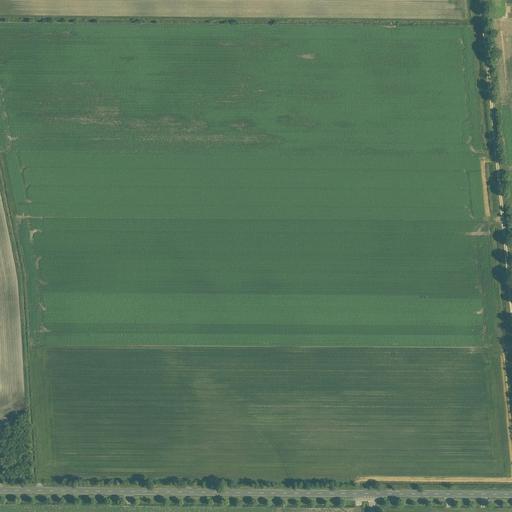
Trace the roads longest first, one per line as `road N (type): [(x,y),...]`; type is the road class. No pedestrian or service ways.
road 1 (tertiary): [(0,492),(511,496)]
road 2 (track): [(480,0),(511,316)]
